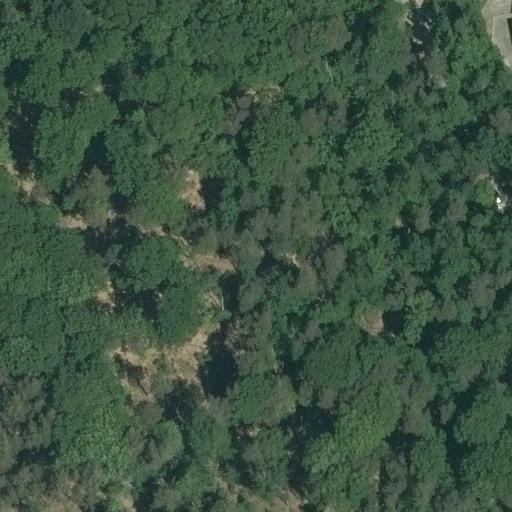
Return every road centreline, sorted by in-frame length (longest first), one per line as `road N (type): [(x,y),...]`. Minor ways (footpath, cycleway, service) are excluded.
road 1 (track): [(99,441),(0,213)]
road 2 (unclassified): [(511,200),(404,0)]
